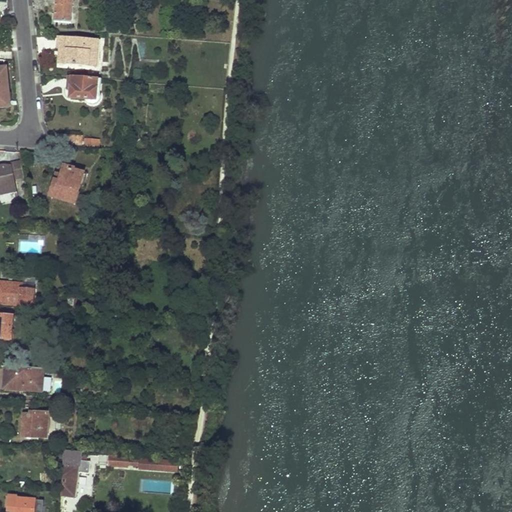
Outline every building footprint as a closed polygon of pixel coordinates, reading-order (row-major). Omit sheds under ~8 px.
[(57,0),(56,22),(72,23),(74,0),(57,0)] [(64,66),(98,68),(100,41),(63,38),(62,50),(65,50),(64,66)] [(0,102),(10,101),(7,72),(2,73),(2,68),(4,67),(3,60),(0,59),(0,102)] [(72,98),(96,100),(98,79),(74,76),(72,91),(72,98)] [(66,144),(81,145),(82,137),(67,136),(66,144)] [(85,147),(100,148),(100,141),(86,140),(85,147)] [(0,194),(17,191),(15,179),(24,177),(21,162),(11,163),(12,166),(3,166),(0,166),(0,194)] [(52,197),(76,204),(81,186),(84,175),(73,171),(73,170),(65,168),(62,177),(60,184),(55,183),(52,197)] [(0,303),(33,307),(35,291),(22,290),(23,283),(0,280),(0,303)] [(66,310),(76,311),(77,299),(70,299),(70,303),(66,302),(66,310)] [(49,311),(38,310),(37,317),(49,318),(49,311)] [(0,338),(5,338),(8,341),(12,341),(14,336),(12,332),(14,317),(0,315),(0,338)] [(6,367),(4,387),(19,388),(19,385),(24,385),(23,392),(45,394),(45,370),(6,367)] [(51,414),(31,412),(31,415),(26,414),(24,437),(49,439),(51,414)] [(63,496),(75,497),(80,463),(81,452),(65,451),(63,496)] [(143,459),(99,456),(98,465),(128,467),(128,466),(139,467),(139,469),(178,473),(178,464),(143,459)] [(87,464),(80,463),(75,497),(63,496),(63,497),(90,499),(92,477),(86,476),(87,464)] [(36,511),(37,501),(20,499),(18,511),(36,511)]
